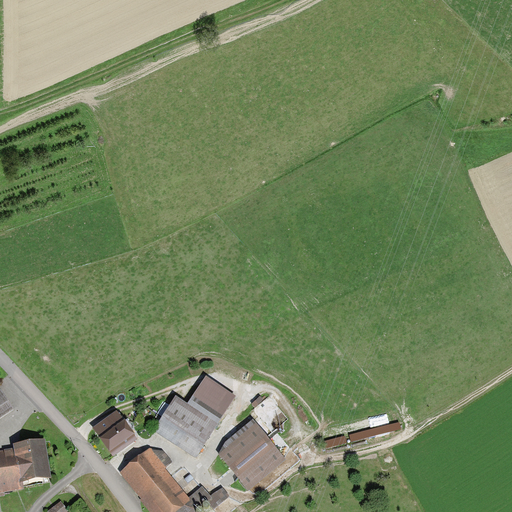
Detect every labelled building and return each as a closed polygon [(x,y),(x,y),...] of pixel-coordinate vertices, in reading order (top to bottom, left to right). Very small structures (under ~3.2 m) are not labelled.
[(0,418),(10,412),(0,396),(0,418)] [(173,403),(153,436),(194,462),(221,421),(190,402),(185,411),(173,403)] [(115,419),(90,436),(107,460),(132,442),(115,419)] [(280,462),(251,426),(216,455),(245,491),(280,462)] [(41,445),(0,452),(0,492),(49,484),(41,445)] [(148,453),(120,478),(150,511),(188,511),(204,498),(200,493),(187,504),(160,473),(170,464),(161,454),(148,453)] [(214,511),(225,502),(216,493),(204,505),(210,511),(214,511)]
